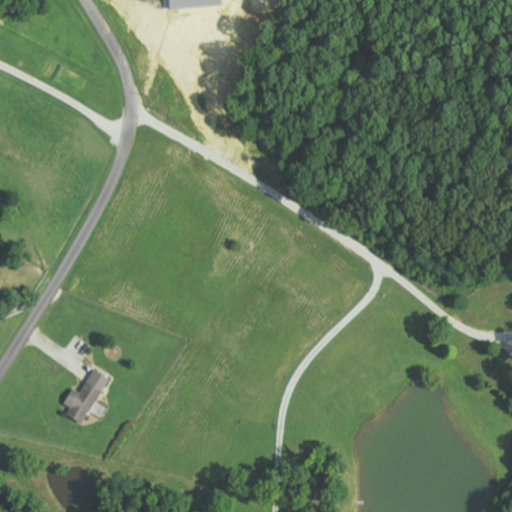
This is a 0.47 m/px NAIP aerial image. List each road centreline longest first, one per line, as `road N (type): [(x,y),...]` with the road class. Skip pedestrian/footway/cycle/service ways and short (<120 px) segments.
road 1 (residential): [(0,377),(107,201),(126,153),(128,80),(86,0)]
road 2 (residential): [(402,281),(461,334),(467,392),(494,455),(486,511)]
